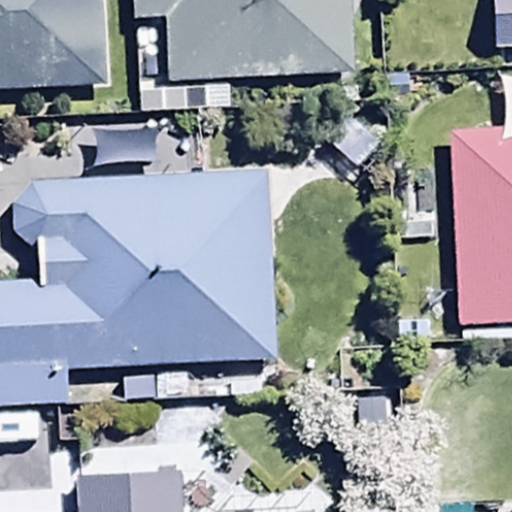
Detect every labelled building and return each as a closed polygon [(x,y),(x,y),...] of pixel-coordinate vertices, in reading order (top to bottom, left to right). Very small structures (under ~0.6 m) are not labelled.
[(0,0),(0,96),(99,91),(94,0),(0,0)] [(130,0),(132,35),(164,33),(167,94),(349,86),(345,0),(130,0)] [(511,0),(492,0),(494,57),(511,56),(511,0)] [(511,140),(448,144),(458,335),(511,332),(511,140)] [(0,416),(62,416),(61,381),(278,368),(266,183),(34,198),(12,215),(8,243),(29,258),(29,295),(0,295),(0,416)] [(182,511),(181,485),(73,490),(73,511),(182,511)]
